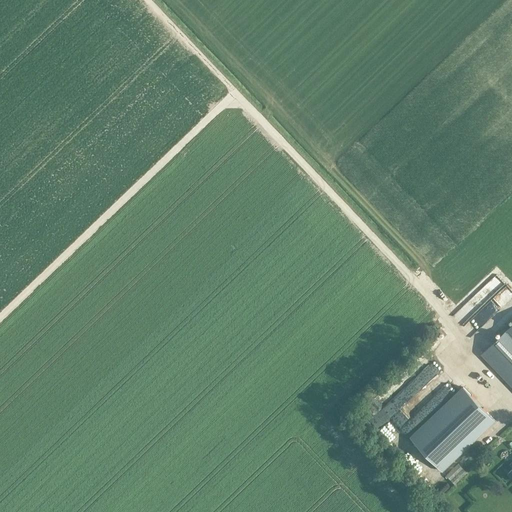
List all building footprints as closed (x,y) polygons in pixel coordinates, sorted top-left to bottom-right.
[(450,315),(458,323),(485,297),(477,289),(450,315)] [(486,299),(463,320),(472,331),(496,309),(486,299)] [(492,314),(497,323),(504,320),(500,311),(492,314)] [(511,387),(511,325),(481,355),(511,387)] [(396,395),(427,366),(419,358),(388,387),(396,395)] [(494,421),(462,388),(410,438),(441,472),(494,421)] [(420,404),(397,426),(403,432),(426,410),(420,404)] [(415,462),(412,465),(424,480),(428,477),(415,462)] [(467,473),(458,464),(446,475),(455,485),(467,473)]
